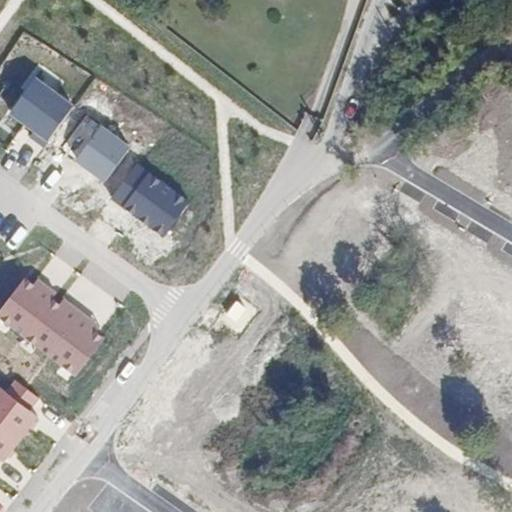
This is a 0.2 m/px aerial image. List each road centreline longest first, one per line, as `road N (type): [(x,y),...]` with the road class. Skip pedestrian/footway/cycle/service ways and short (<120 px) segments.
road 1 (residential): [(187,312),(0,178)]
road 2 (residential): [(281,185),(345,79),(372,0)]
road 3 (residential): [(80,453),(187,312)]
road 4 (residential): [(377,146),(511,43)]
road 5 (residential): [(377,146),(511,234)]
road 6 (residential): [(187,312),(281,185)]
